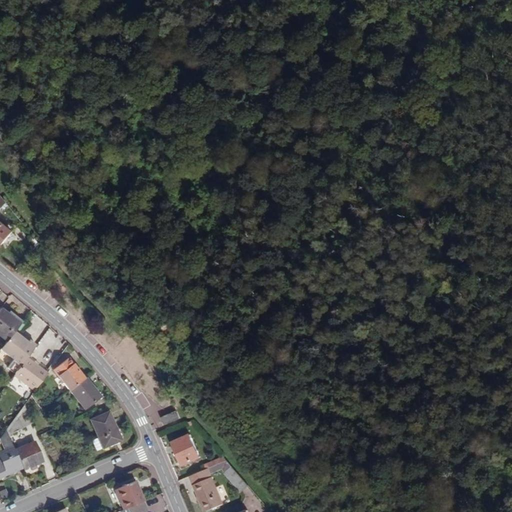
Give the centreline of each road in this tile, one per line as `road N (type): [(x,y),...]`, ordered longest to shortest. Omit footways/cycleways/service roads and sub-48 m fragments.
road 1 (unclassified): [(0,271),(107,372),(154,449)]
road 2 (residential): [(154,449),(11,511)]
